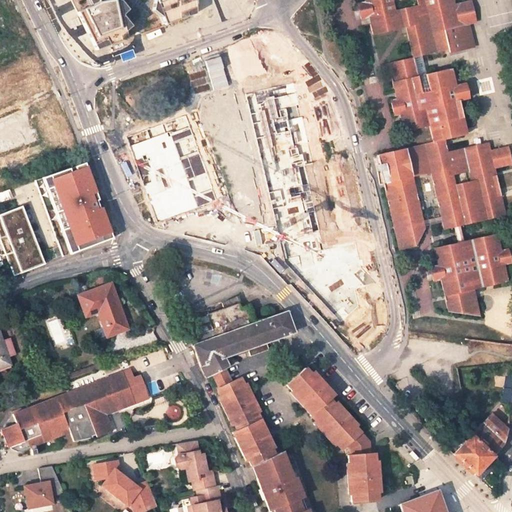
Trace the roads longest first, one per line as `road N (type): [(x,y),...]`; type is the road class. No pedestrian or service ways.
road 1 (tertiary): [(477,505),(261,271),(148,236)]
road 2 (residential): [(0,466),(219,427)]
road 3 (residential): [(78,84),(275,12)]
road 4 (residential): [(136,257),(219,427)]
road 5 (tertiary): [(138,226),(78,84)]
